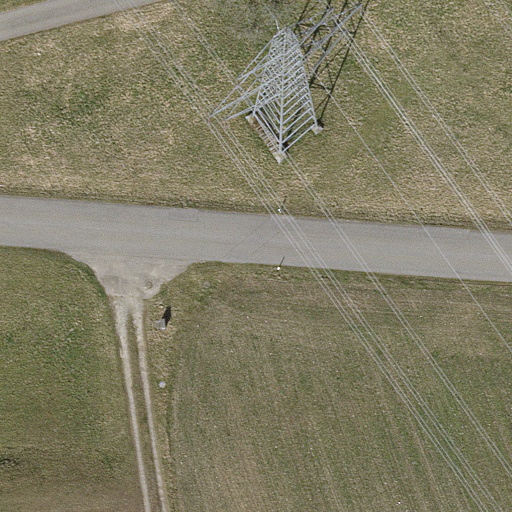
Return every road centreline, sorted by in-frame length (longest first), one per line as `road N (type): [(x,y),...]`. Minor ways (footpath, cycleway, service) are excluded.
road 1 (tertiary): [(511,256),(0,218)]
road 2 (track): [(131,228),(139,391),(158,511)]
